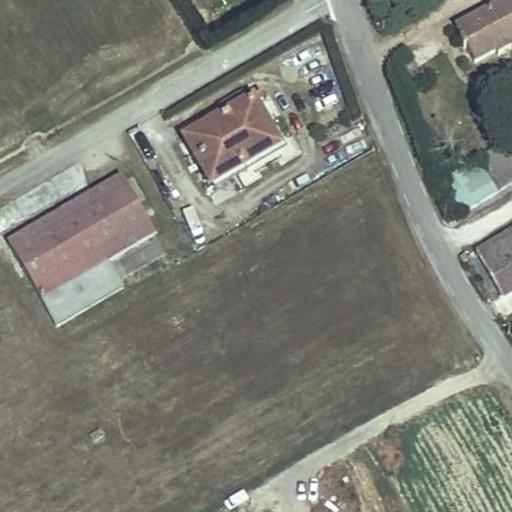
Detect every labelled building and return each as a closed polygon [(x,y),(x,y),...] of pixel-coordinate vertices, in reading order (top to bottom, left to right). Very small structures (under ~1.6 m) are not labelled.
[(508,45),(511,43),(511,13),(506,3),(456,30),(474,63),(495,52),(493,47),(506,40),(508,45)] [(498,57),(511,50),(508,45),(506,40),(493,47),(495,52),(498,57)] [(444,68),(457,61),(449,46),(422,60),(439,93),(453,85),(444,68)] [(283,64),(291,82),(325,66),(317,48),(283,64)] [(433,119),(447,115),(441,94),(427,98),(433,119)] [(281,143),(257,97),(191,134),(215,179),(281,143)] [(511,150),(511,139),(442,181),(447,190),(511,150)] [(511,150),(447,190),(462,215),(497,194),(494,189),(511,177),(511,150)] [(118,172),(3,236),(43,307),(110,269),(102,255),(150,228),(118,172)] [(511,177),(494,189),(497,194),(511,184),(511,177)] [(511,231),(474,256),(500,298),(511,290),(511,231)] [(465,254),(459,258),(463,264),(469,260),(465,254)]
